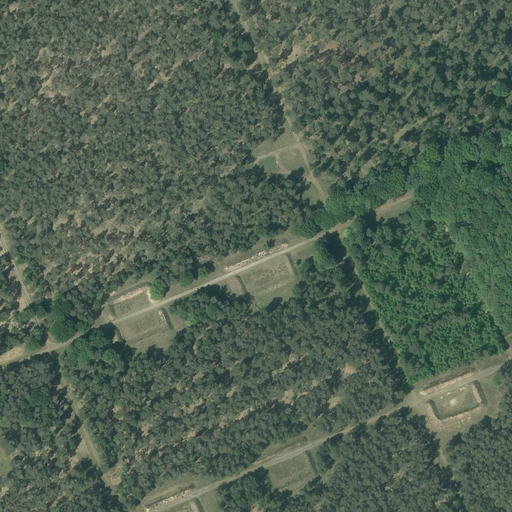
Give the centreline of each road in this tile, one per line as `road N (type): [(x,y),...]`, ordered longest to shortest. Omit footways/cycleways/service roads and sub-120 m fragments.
road 1 (track): [(511,150),(0,370)]
road 2 (track): [(511,364),(157,511)]
